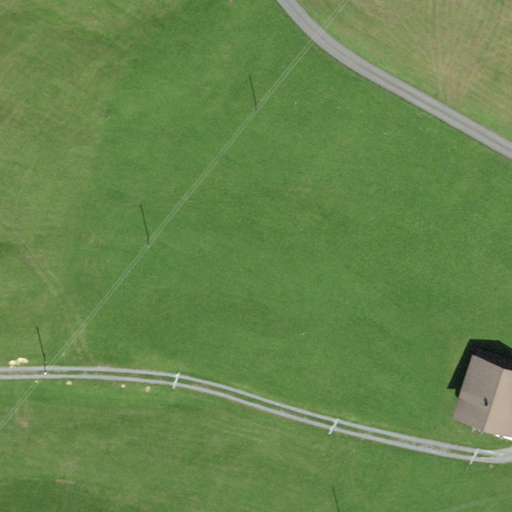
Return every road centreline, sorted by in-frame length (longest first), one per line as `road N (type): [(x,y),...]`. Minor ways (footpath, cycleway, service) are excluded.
road 1 (track): [(511,452),(392,439),(170,379),(0,371)]
road 2 (unclassified): [(511,151),(340,55),(285,0)]
